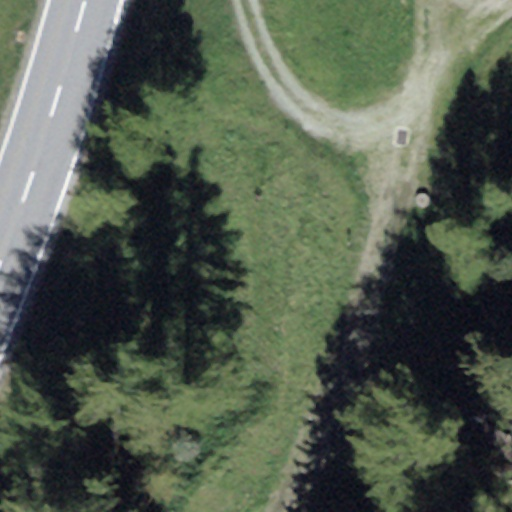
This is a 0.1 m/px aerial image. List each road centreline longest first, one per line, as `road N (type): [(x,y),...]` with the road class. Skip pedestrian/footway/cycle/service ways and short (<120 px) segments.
road 1 (track): [(402,162),(349,409),(307,511)]
road 2 (primary): [(0,268),(86,0)]
road 3 (track): [(402,162),(312,116),(274,68),(246,0)]
road 4 (track): [(435,0),(402,162)]
